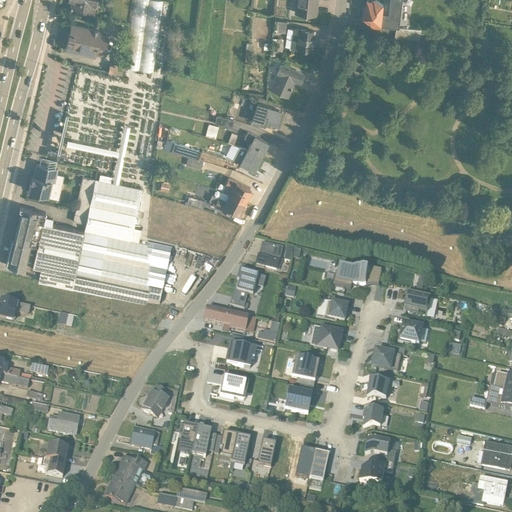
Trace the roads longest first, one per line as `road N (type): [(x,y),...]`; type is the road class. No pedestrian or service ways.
road 1 (residential): [(166,339),(276,185),(314,103),(340,0)]
road 2 (residential): [(166,339),(204,351),(193,407),(331,438)]
road 3 (residential): [(61,511),(166,339)]
road 4 (primary): [(0,179),(45,0)]
road 5 (residential): [(331,438),(359,339),(371,323)]
